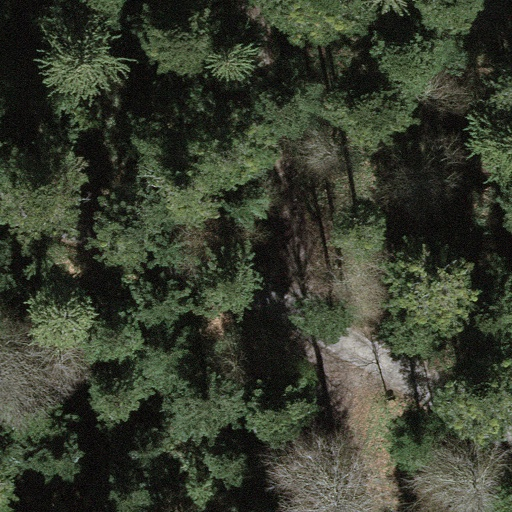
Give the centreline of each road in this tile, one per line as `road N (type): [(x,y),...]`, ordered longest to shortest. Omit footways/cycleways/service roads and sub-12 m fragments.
road 1 (unclassified): [(0,215),(339,365),(511,454)]
road 2 (track): [(232,0),(299,155),(340,312),(339,365),(305,511)]
